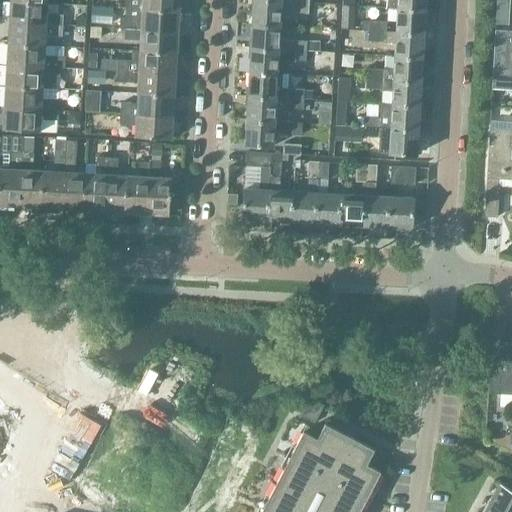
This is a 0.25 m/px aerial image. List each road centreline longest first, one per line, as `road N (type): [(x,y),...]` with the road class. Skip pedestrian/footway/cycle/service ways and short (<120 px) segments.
road 1 (residential): [(442,271),(459,0)]
road 2 (residential): [(203,268),(217,0)]
road 3 (residential): [(416,511),(444,319),(442,271)]
road 4 (residential): [(442,271),(415,279),(203,268)]
road 5 (residential): [(203,268),(0,257)]
